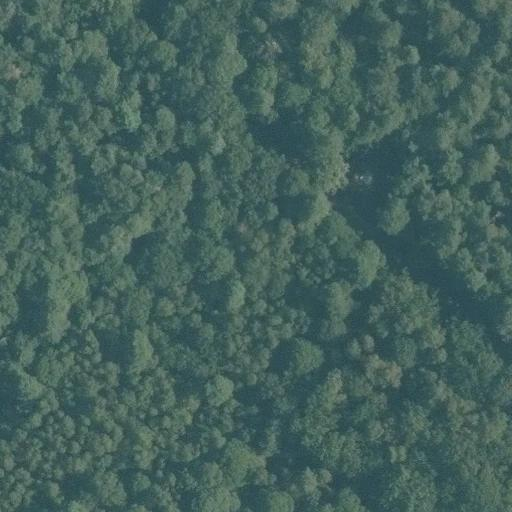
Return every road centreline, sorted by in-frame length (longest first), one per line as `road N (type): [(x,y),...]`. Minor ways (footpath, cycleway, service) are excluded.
road 1 (track): [(237,134),(511,376)]
road 2 (track): [(0,378),(219,137),(237,134)]
road 3 (track): [(231,511),(387,266)]
road 4 (track): [(84,0),(237,134)]
